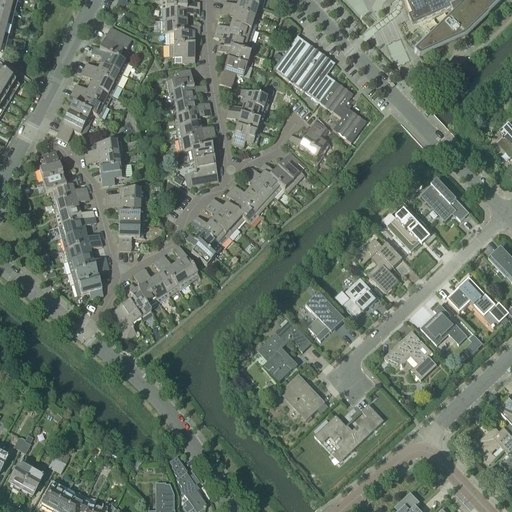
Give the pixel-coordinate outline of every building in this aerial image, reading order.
[(0,0),(0,16),(12,20),(14,10),(16,0),(0,0)] [(161,0),(162,11),(199,11),(199,5),(186,5),(185,0),(161,0)] [(238,0),(238,3),(261,10),(263,0),(238,0)] [(402,0),(410,17),(407,18),(411,28),(450,11),(452,14),(413,52),(414,53),(419,58),(438,49),(465,37),(503,0),(402,0)] [(224,4),(222,10),(257,21),(261,10),(238,3),(236,8),(224,4)] [(232,20),(230,25),(254,33),(257,21),(222,10),(220,16),(232,20)] [(162,11),(162,23),(186,23),(186,18),(199,17),(199,11),(162,11)] [(112,21),(117,23),(120,16),(116,13),(112,21)] [(0,37),(6,40),(9,30),(12,20),(0,16),(0,37)] [(162,36),(169,36),(169,35),(194,35),(199,35),(199,29),(186,29),(186,23),(162,23),(162,36)] [(217,27),(215,33),(250,44),(254,33),(230,25),(229,31),(217,27)] [(110,30),(99,52),(117,61),(122,51),(126,53),(131,41),(110,30)] [(225,43),(223,48),(246,56),(246,55),(250,44),(215,33),(213,39),(225,43)] [(169,36),(170,48),(194,47),(194,35),(169,35),(169,36)] [(272,61),(277,65),(272,71),(337,119),(344,109),(352,97),(326,78),(334,66),(296,39),(281,59),(276,55),(272,61)] [(194,47),(170,48),(170,60),(181,60),(181,66),(194,66),(194,47)] [(228,56),(226,62),(246,68),(250,56),(246,55),(246,56),(223,48),(218,47),(216,53),(228,56)] [(102,61),(100,66),(121,77),(127,66),(117,61),(99,52),(94,50),(91,56),(102,61)] [(246,68),(226,62),(219,85),(231,89),(235,77),(242,80),(246,68)] [(86,66),(83,71),(116,88),(121,77),(100,66),(97,71),(86,66)] [(92,83),(89,88),(111,99),(116,88),(83,71),(80,77),(92,83)] [(167,83),(169,95),(193,90),(190,72),(177,75),(178,81),(167,83)] [(0,100),(8,105),(14,96),(19,87),(0,75),(0,100)] [(75,87),(72,93),(105,109),(111,99),(89,88),(87,93),(75,87)] [(169,95),(171,107),(195,102),(194,97),(206,95),(205,88),(193,90),(169,95)] [(235,98),(244,101),(243,106),(266,113),(270,101),(246,94),(237,91),(235,98)] [(81,104),(79,109),(78,109),(94,117),(93,117),(100,121),(105,109),(72,93),(70,99),(81,104)] [(0,118),(3,114),(8,105),(0,100),(0,118)] [(171,107),(174,118),(210,112),(208,106),(196,108),(195,102),(171,107)] [(72,106),(67,117),(88,128),(93,117),(94,117),(78,109),(79,109),(72,106)] [(229,108),(227,114),(263,124),(266,113),(243,106),(241,111),(229,108)] [(344,109),(337,119),(340,121),(332,133),(350,146),(366,125),(344,109)] [(174,118),(176,130),(199,126),(198,120),(211,118),(210,112),(174,118)] [(238,124),(236,129),(259,136),(263,124),(227,114),(225,120),(238,124)] [(67,117),(59,133),(70,139),(72,133),(83,139),(88,128),(67,117)] [(511,119),(507,125),(510,128),(501,137),(503,139),(502,141),(503,141),(497,147),(498,147),(498,146),(511,160),(511,119)] [(314,124),(301,145),(322,158),(328,147),(319,141),(325,131),(314,124)] [(176,130),(178,142),(214,135),(213,129),(201,132),(199,126),(176,130)] [(259,136),(236,129),(231,147),(243,150),(245,145),(255,148),(259,136)] [(70,139),(59,133),(56,139),(67,144),(70,139)] [(180,155),(187,153),(204,150),(204,149),(203,144),(215,142),(214,135),(178,142),(180,155)] [(322,158),(301,145),(291,138),(287,144),(298,150),(295,155),(315,168),(322,158)] [(84,155),(85,161),(121,156),(119,143),(95,147),(96,153),(84,155)] [(189,165),(193,164),(213,160),(211,148),(204,149),(204,150),(187,153),(189,165)] [(39,172),(42,183),(62,178),(55,154),(43,158),(46,170),(39,172)] [(98,165),(99,171),(123,167),(121,156),(85,161),(86,167),(98,165)] [(289,157),(277,170),(295,187),(303,177),(301,175),(305,171),(289,157)] [(193,164),(195,175),(185,177),(187,190),(205,187),(204,181),(217,178),(213,160),(193,164)] [(259,171),(263,174),(281,191),(286,196),(295,187),(277,170),(273,174),(264,166),(259,171)] [(123,167),(99,171),(101,189),(114,187),(113,181),(125,180),(123,167)] [(250,170),(246,175),(273,200),(281,191),(263,174),(260,178),(250,170)] [(251,188),(247,192),(265,208),(273,200),(246,175),(242,179),(251,188)] [(45,196),(49,195),(72,188),(77,187),(76,180),(63,184),(62,178),(42,183),(45,196)] [(218,185),(217,178),(204,181),(205,187),(218,185)] [(183,184),(176,179),(173,184),(181,188),(183,184)] [(453,217),(460,224),(469,215),(437,182),(431,188),(420,198),(445,225),(453,217)] [(49,195),(52,206),(87,196),(86,190),(74,194),(72,188),(49,195)] [(234,188),(230,193),(257,217),(265,208),(247,192),(243,196),(234,188)] [(106,198),(106,204),(143,205),(143,192),(119,192),(119,198),(106,198)] [(235,206),(231,210),(244,221),(243,222),(249,227),(257,217),(230,193),(226,197),(235,206)] [(52,206),(55,218),(78,211),(77,206),(89,202),(87,196),(52,206)] [(213,201),(208,206),(236,230),(243,222),(244,221),(231,210),(226,205),(222,209),(213,201)] [(119,211),(118,216),(143,217),(143,205),(106,204),(106,210),(119,211)] [(214,219),(210,223),(228,239),(236,230),(208,206),(204,210),(214,219)] [(390,226),(400,237),(397,239),(404,247),(403,248),(410,255),(421,245),(418,242),(429,232),(408,209),(390,226)] [(55,218),(58,229),(94,219),(92,213),(80,217),(78,211),(55,218)] [(118,216),(118,228),(142,229),(143,217),(118,216)] [(58,229),(62,241),(85,234),(83,229),(95,226),(94,219),(58,229)] [(197,219),(192,223),(220,248),(228,239),(210,223),(206,227),(197,219)] [(197,237),(194,240),(194,241),(212,257),(220,248),(192,223),(188,228),(197,237)] [(118,228),(118,246),(131,246),(131,241),(142,241),(142,229),(118,228)] [(236,231),(230,238),(233,241),(240,234),(236,231)] [(62,241),(65,252),(100,243),(98,237),(86,240),(85,234),(62,241)] [(194,241),(194,240),(190,237),(185,242),(195,250),(191,255),(206,269),(215,259),(212,257),(194,241)] [(65,252),(68,264),(91,258),(90,252),(102,249),(100,243),(65,252)] [(355,260),(363,268),(371,261),(378,268),(368,277),(385,295),(393,288),(392,287),(397,282),(389,274),(393,270),(393,269),(402,261),(387,245),(382,250),(375,243),(366,251),(366,250),(355,260)] [(180,263),(175,266),(188,286),(198,279),(178,248),(173,252),(180,263)] [(511,261),(501,250),(490,260),(511,282),(511,285),(511,286),(511,287),(511,261)] [(68,264),(71,275),(106,266),(105,260),(93,263),(91,258),(68,264)] [(163,258),(158,262),(178,292),(188,286),(175,266),(170,269),(163,258)] [(159,276),(155,279),(168,299),(178,292),(158,262),(153,265),(159,276)] [(71,275),(74,287),(98,281),(96,275),(108,272),(106,266),(71,275)] [(143,271),(138,275),(158,306),(168,299),(155,279),(150,282),(143,271)] [(139,289),(135,291),(148,312),(158,306),(138,275),(132,278),(139,289)] [(485,318),(488,315),(489,315),(499,325),(500,325),(501,323),(505,320),(509,316),(507,314),(502,308),(499,305),(498,305),(495,308),(492,304),(491,303),(485,298),(484,296),(479,291),(468,280),(462,286),(457,291),(458,292),(447,302),(452,308),(456,312),(459,315),(469,306),(470,304),(474,308),(474,309),(475,310),(482,318),(484,320),(485,319),(485,318)] [(98,281),(74,287),(78,299),(89,296),(90,302),(103,298),(98,281)] [(360,281),(343,296),(349,302),(344,307),(344,308),(343,309),(353,320),(355,318),(356,320),(356,319),(363,313),(357,307),(358,307),(357,306),(362,302),(369,309),(369,310),(375,304),(378,301),(379,301),(360,281)] [(133,301),(128,304),(140,322),(139,322),(141,325),(152,318),(148,312),(135,291),(132,287),(126,291),(133,301)] [(308,331),(312,335),(314,337),(313,337),(320,344),(330,334),(332,336),(345,324),(345,323),(344,322),(319,296),(306,309),(318,321),(308,331)] [(140,322),(128,304),(108,318),(125,344),(136,337),(130,328),(139,322),(140,322)] [(420,331),(433,345),(440,339),(441,340),(447,335),(457,347),(466,338),(448,319),(450,318),(440,307),(433,313),(436,316),(420,331)] [(312,346),(306,340),(302,336),(290,323),(257,354),(267,364),(262,369),(278,386),(297,367),(282,351),(290,343),(302,355),(312,346)] [(400,370),(402,370),(403,370),(403,369),(403,367),(410,359),(418,367),(411,374),(419,382),(435,367),(428,359),(432,355),(412,334),(383,361),(385,363),(388,366),(395,374),(399,370),(400,370)] [(462,352),(469,359),(482,345),(473,336),(468,341),(471,344),(462,352)] [(292,407),(306,422),(308,424),(313,420),(311,418),(324,406),(318,400),(297,378),(281,394),(293,407),(292,407)] [(511,404),(510,402),(498,413),(511,428),(511,404)] [(336,418),(314,439),(320,445),(329,437),(342,451),(338,454),(344,461),(361,445),(363,447),(391,421),(373,403),(346,428),(336,418)] [(499,435),(496,431),(495,430),(490,435),(489,434),(483,440),(483,441),(476,448),(484,457),(481,460),(489,467),(496,461),(493,457),(494,457),(493,456),(500,449),(507,456),(511,450),(511,439),(504,431),(499,435)] [(80,436),(66,435),(65,446),(79,447),(80,436)] [(28,438),(24,443),(19,453),(25,456),(31,447),(29,446),(32,441),(28,438)] [(14,450),(19,453),(24,443),(20,441),(14,450)] [(0,453),(0,472),(8,458),(0,453)] [(49,470),(54,473),(63,458),(57,455),(54,461),(54,460),(49,470)] [(64,455),(63,458),(54,473),(60,476),(65,467),(65,466),(69,458),(64,455)] [(169,465),(172,469),(171,470),(174,475),(173,476),(177,481),(176,482),(182,490),(180,492),(187,502),(183,505),(185,508),(182,510),(183,511),(191,511),(193,511),(204,511),(205,510),(207,509),(201,500),(202,499),(195,488),(199,484),(193,476),(188,479),(186,475),(187,475),(176,459),(169,465)] [(11,491),(19,495),(32,472),(20,465),(9,486),(13,488),(11,491)] [(32,472),(19,495),(26,499),(27,497),(31,499),(36,490),(38,491),(41,486),(39,485),(43,478),(32,472)] [(125,488),(126,477),(112,476),(112,487),(125,488)] [(47,511),(48,511),(53,511),(66,491),(60,487),(60,486),(54,483),(41,505),(42,506),(42,508),(47,511)] [(53,511),(66,511),(76,496),(69,492),(73,485),(70,484),(69,487),(68,487),(66,491),(53,511)] [(173,511),(173,498),(169,487),(165,487),(165,486),(155,486),(155,511),(173,511)] [(77,494),(76,496),(66,511),(79,511),(84,505),(86,500),(77,494)] [(418,511),(416,509),(419,505),(410,495),(394,510),(396,511),(418,511)] [(92,511),(93,510),(94,508),(95,502),(86,500),(84,505),(79,511),(92,511)]
